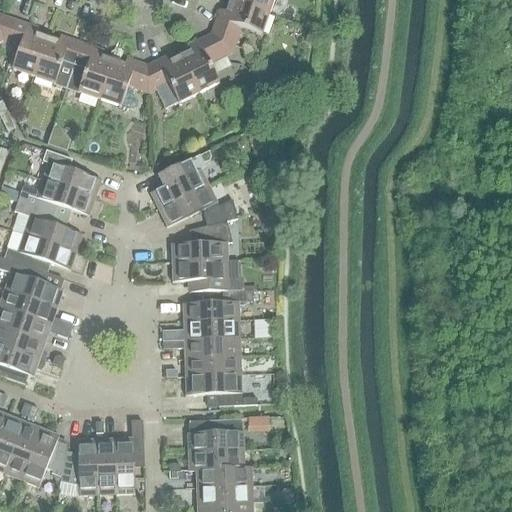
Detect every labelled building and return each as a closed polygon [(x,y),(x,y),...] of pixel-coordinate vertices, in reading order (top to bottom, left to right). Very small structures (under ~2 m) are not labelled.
[(229,0),(228,2),(267,16),(272,0),(229,0)] [(260,37),(267,16),(228,2),(224,14),(219,12),(211,33),(225,46),(233,48),(239,30),(260,37)] [(0,45),(1,45),(6,47),(15,23),(0,17),(0,45)] [(32,79),(46,40),(34,36),(36,30),(15,23),(6,47),(18,51),(11,72),(32,79)] [(225,58),(230,54),(233,48),(225,46),(211,33),(209,36),(207,38),(221,50),(225,58)] [(72,70),(81,46),(59,38),(57,44),(46,40),(32,79),(53,87),(61,66),(72,70)] [(207,66),(224,58),(225,58),(221,50),(207,38),(187,48),(189,54),(179,59),(197,96),(217,86),(207,66)] [(98,102),(111,63),(100,59),(102,53),(81,46),(72,70),(84,74),(77,95),(98,102)] [(240,50),(244,63),(250,61),(253,54),(250,48),(242,46),(240,50)] [(197,96),(179,59),(168,64),(165,59),(146,68),(147,96),(167,86),(176,106),(197,96)] [(147,96),(146,68),(125,61),(123,67),(111,63),(98,102),(119,109),(120,107),(130,110),(131,110),(133,109),(135,106),(136,102),(134,99),(130,97),(132,90),(147,96)] [(0,121),(6,134),(14,131),(7,117),(0,120),(0,121)] [(66,154),(69,144),(54,125),(47,148),(66,154)] [(46,165),(40,182),(94,201),(100,183),(67,172),(70,162),(46,153),(43,163),(46,165)] [(203,165),(208,163),(210,159),(207,154),(200,158),(202,162),(203,165)] [(164,177),(169,186),(148,196),(157,213),(208,188),(200,172),(205,170),(203,165),(202,162),(200,158),(156,179),(157,180),(164,177)] [(88,219),(94,201),(40,182),(34,200),(31,210),(66,222),(69,212),(88,219)] [(0,188),(0,199),(16,205),(20,195),(0,188)] [(208,188),(157,213),(165,230),(201,212),(205,229),(225,225),(236,222),(231,202),(217,209),(216,205),(208,188)] [(22,237),(75,255),(81,238),(63,231),(66,222),(31,210),(21,207),(18,214),(28,218),(22,237)] [(169,247),(170,266),(227,264),(226,246),(230,245),(225,225),(205,229),(187,234),(191,246),(169,247)] [(12,263),(12,265),(40,275),(44,265),(69,273),(75,255),(22,237),(21,238),(12,234),(3,260),(12,263)] [(170,285),(186,284),(187,295),(241,293),(240,282),(227,283),(227,264),(170,266),(170,285)] [(2,292),(56,311),(62,293),(42,286),(46,277),(40,275),(12,265),(2,292)] [(56,311),(2,292),(0,299),(0,310),(67,334),(70,325),(53,319),(56,311)] [(181,307),(181,326),(238,323),(237,305),(252,304),(251,293),(215,294),(216,305),(181,307)] [(65,339),(67,334),(0,310),(0,329),(44,345),(48,333),(65,339)] [(238,323),(181,326),(182,333),(161,334),(161,344),(173,344),(176,344),(182,344),(239,341),(238,323)] [(0,348),(39,362),(44,345),(0,329),(0,348)] [(239,341),(182,344),(173,344),(161,344),(161,352),(182,351),(183,362),(239,359),(239,341)] [(32,380),(39,362),(0,348),(0,378),(23,387),(26,377),(32,380)] [(60,369),(63,359),(57,357),(53,359),(51,366),(60,369)] [(183,362),(183,379),(240,377),(239,359),(183,362)] [(164,381),(176,381),(176,373),(164,373),(164,381)] [(240,377),(183,379),(184,398),(205,397),(206,410),(256,408),(256,401),(241,401),(240,377)] [(25,419),(29,409),(23,406),(18,416),(25,419)] [(36,412),(29,409),(25,419),(32,423),(36,412)] [(253,417),(254,432),(273,430),(272,416),(253,417)] [(0,434),(0,475),(3,477),(24,424),(7,418),(0,434)] [(185,436),(186,455),(243,453),(242,434),(241,434),(240,422),(206,424),(206,436),(185,436)] [(131,441),(112,441),(114,498),(133,497),(132,469),(143,469),(141,423),(131,424),(131,441)] [(3,477),(19,483),(40,431),(24,424),(3,477)] [(59,480),(64,455),(66,446),(56,443),(58,438),(40,431),(19,483),(37,490),(44,472),(51,474),(49,477),(59,480)] [(114,498),(112,441),(94,442),(96,498),(114,498)] [(78,499),(96,498),(94,442),(76,443),(76,457),(64,455),(59,480),(58,485),(77,489),(78,499)] [(243,471),(243,470),(243,453),(186,455),(187,474),(194,474),(194,473),(243,471)] [(194,491),(251,488),(250,469),(243,470),(243,471),(194,473),(194,474),(194,491)] [(182,474),(178,474),(167,474),(167,482),(182,482),(182,474)] [(194,491),(195,509),(252,507),(251,488),(194,491)]
